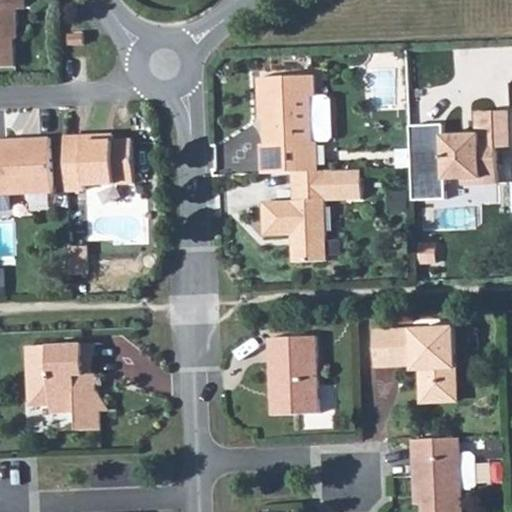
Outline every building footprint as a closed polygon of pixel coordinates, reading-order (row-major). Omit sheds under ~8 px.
[(0,0),(0,68),(17,67),(15,27),(20,27),(19,10),(27,9),(26,0),(0,0)] [(71,35),(71,45),(86,45),(85,34),(71,35)] [(264,174),(294,173),(321,171),(320,142),(331,142),(335,137),(333,100),(329,96),(317,96),(316,75),(260,78),(261,120),(270,119),(270,129),(266,129),(267,145),(263,145),(264,174)] [(449,203),(449,182),(466,181),(467,187),(497,186),(497,152),(511,149),(511,147),(509,112),(475,115),(476,137),(447,138),(446,126),(412,128),(416,203),(449,203)] [(67,138),(69,192),(88,191),(88,186),(137,183),(135,141),(116,142),(103,142),(103,136),(67,138)] [(0,211),(13,211),(12,195),(54,193),(52,139),(31,139),(30,144),(22,144),(21,140),(0,140),(0,211)] [(294,173),(295,202),(265,203),(266,236),(294,235),(295,263),(329,262),(326,201),(364,199),(363,170),(321,171),(294,173)] [(88,247),(72,248),(73,276),(90,275),(88,247)] [(377,367),(422,365),(423,403),(459,402),(456,329),(376,332),(377,367)] [(273,389),(279,389),(280,399),(274,399),(274,416),(322,414),(318,337),(271,339),(273,389)] [(92,374),(91,344),(29,347),(32,407),(52,406),(52,414),(78,413),(79,431),(103,430),(103,412),(105,412),(105,402),(99,391),(93,392),(89,386),(89,376),(92,376),(92,374)] [(92,376),(89,376),(89,386),(93,392),(99,391),(98,374),(92,374),(92,376)] [(415,440),(417,490),(424,490),(425,505),(424,511),(464,511),(464,489),(475,489),(478,485),(477,457),(473,453),(462,454),(462,438),(415,440)]
